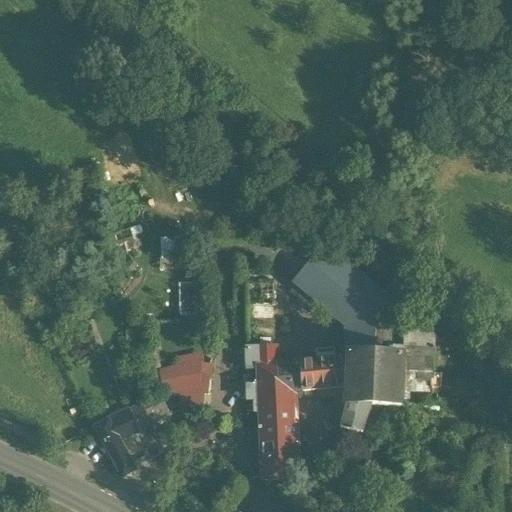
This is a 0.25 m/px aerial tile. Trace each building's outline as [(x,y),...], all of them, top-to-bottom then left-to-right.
[(170,255),(170,237),(160,237),(160,255),(170,255)] [(385,297),(326,247),(295,283),(293,283),(346,326),(346,359),(351,359),(376,356),(385,297)] [(275,283),(246,284),(248,350),(277,347),(275,283)] [(435,338),(407,316),(405,353),(404,375),(433,377),(435,338)] [(277,347),(248,350),(248,370),(259,370),(259,368),(278,366),(277,347)] [(319,362),(278,366),(279,391),(279,394),(297,392),(350,388),(350,387),(351,359),(346,359),(336,360),(335,350),(318,351),(319,362)] [(405,353),(376,356),(372,406),(403,408),(404,375),(405,353)] [(351,359),(350,387),(350,388),(350,405),(372,406),(376,356),(351,359)] [(203,362),(160,374),(166,394),(207,394),(209,381),(201,376),(203,362)] [(278,366),(259,368),(259,370),(260,396),(279,391),(278,366)] [(279,391),(260,396),(262,441),(281,441),(279,394),(279,391)] [(281,441),(298,441),(297,392),(279,394),(281,441)] [(163,396),(130,412),(140,433),(151,428),(150,425),(170,417),(163,396)] [(372,406),(350,405),(343,430),(363,434),(372,406)] [(135,471),(120,444),(140,433),(130,412),(96,429),(123,478),(135,471)] [(174,429),(160,434),(167,452),(176,446),(175,433),(174,429)] [(152,430),(140,436),(145,444),(141,447),(149,463),(161,455),(152,430)] [(299,471),(298,441),(281,441),(262,441),(265,480),(300,481),(300,471),(299,471)]
